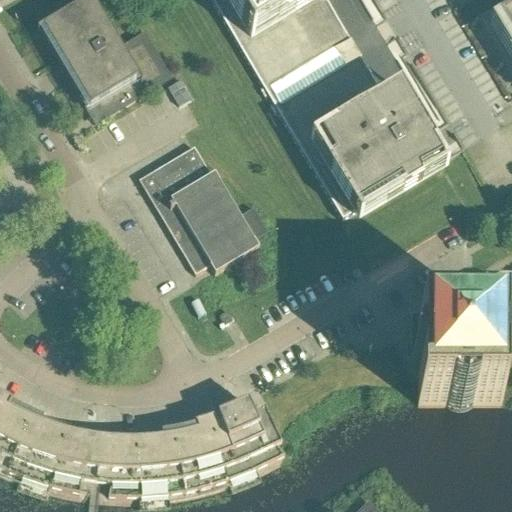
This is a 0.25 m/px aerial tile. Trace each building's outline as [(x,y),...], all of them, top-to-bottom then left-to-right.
[(324,0),(207,0),(343,226),(442,167),(398,93),(383,102),(360,64),(357,66),(346,49),(350,47),(323,1),(324,0)] [(120,55),(90,5),(36,37),(36,38),(42,35),(89,114),(96,109),(97,110),(104,122),(168,84),(143,42),(120,55)] [(511,57),(511,17),(494,28),(511,57)] [(214,281),(259,255),(215,180),(211,182),(195,154),(139,187),(195,281),(209,273),(212,278),(214,281)] [(233,326),(227,317),(220,322),(225,331),(233,326)] [(418,402),(418,409),(502,409),(502,395),(502,379),(502,326),(418,326),(418,402)] [(0,474),(15,481),(31,487),(47,492),(64,496),(65,497),(79,499),(79,490),(79,487),(94,489),(95,490),(101,490),(110,491),(108,503),(122,503),(123,503),(127,503),(138,503),(151,503),(163,502),(175,500),(186,498),(198,495),(227,487),(241,481),(255,475),(274,467),(283,462),(276,452),(281,450),(263,414),(252,419),(247,409),(240,412),(233,416),(228,418),(221,421),(215,423),(210,425),(203,428),(198,429),(192,431),(189,432),(186,433),(182,433),(179,434),(173,435),(161,437),(154,438),(148,439),(142,439),(136,439),(129,439),(127,439),(121,439),(114,439),(114,446),(101,444),(86,443),(87,436),(72,433),(66,431),(60,429),(54,427),(48,425),(42,423),(36,421),(31,418),(24,415),(20,413),(14,410),(8,407),(0,401),(0,474)]
